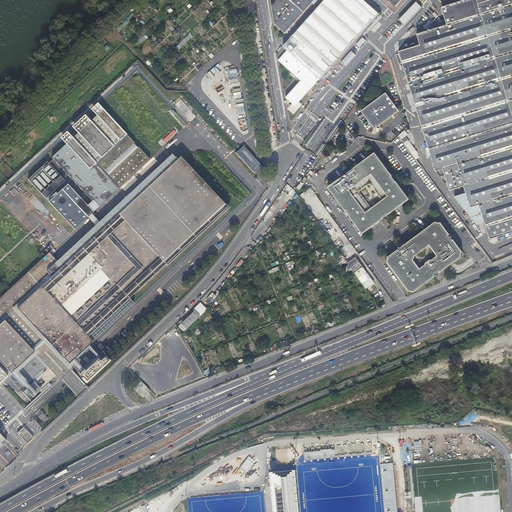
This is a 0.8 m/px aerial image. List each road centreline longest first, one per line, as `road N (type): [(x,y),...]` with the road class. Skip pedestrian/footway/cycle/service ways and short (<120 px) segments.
road 1 (tertiary): [(511,262),(142,410)]
road 2 (unclassified): [(111,377),(223,262),(273,191),(294,143)]
road 3 (motorway): [(255,381),(0,509)]
road 4 (motorway): [(251,395),(511,298)]
road 5 (motorway): [(511,276),(255,381)]
road 6 (motorway): [(13,511),(251,395)]
road 7 (motorway): [(255,381),(182,403),(14,485)]
road 8 (motorway): [(37,510),(161,453),(251,395)]
road 9 (track): [(248,0),(274,149),(285,165)]
road 10 (tertiary): [(142,410),(27,474)]
road 11 (unclassified): [(27,474),(51,431),(111,377)]
